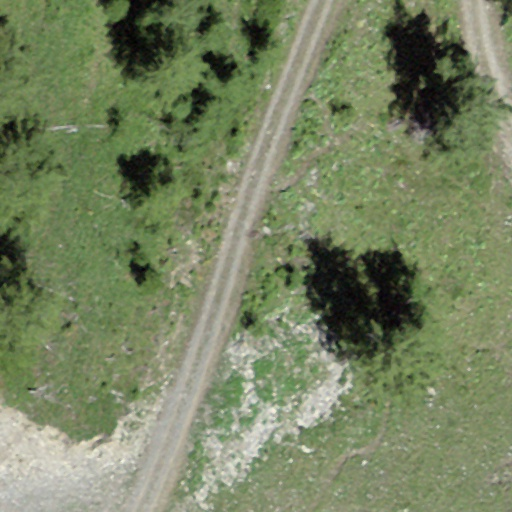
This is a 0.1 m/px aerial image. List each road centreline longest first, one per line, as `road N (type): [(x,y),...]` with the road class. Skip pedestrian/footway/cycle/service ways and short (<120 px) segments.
road 1 (track): [(136,506),(238,251),(325,0)]
road 2 (track): [(473,0),(511,143)]
